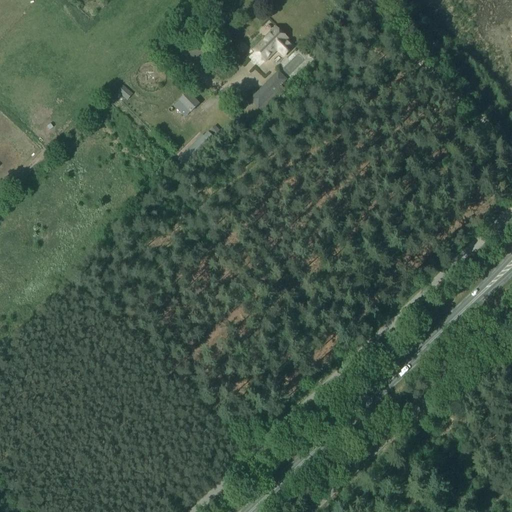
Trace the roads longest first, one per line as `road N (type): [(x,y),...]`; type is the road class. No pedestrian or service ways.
road 1 (unclassified): [(511,211),(192,511)]
road 2 (primary): [(251,511),(511,264)]
road 3 (unclassified): [(306,511),(511,317)]
road 4 (track): [(511,157),(358,0)]
